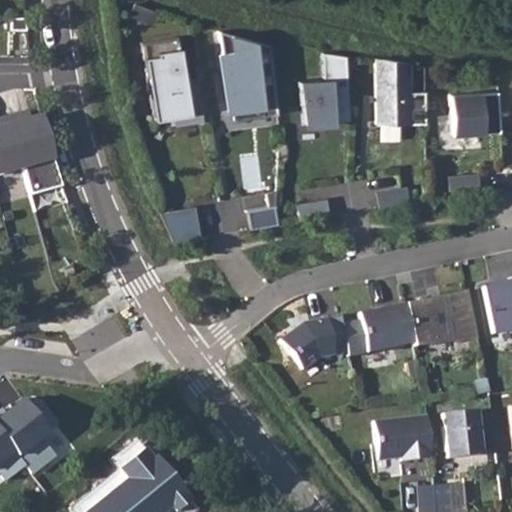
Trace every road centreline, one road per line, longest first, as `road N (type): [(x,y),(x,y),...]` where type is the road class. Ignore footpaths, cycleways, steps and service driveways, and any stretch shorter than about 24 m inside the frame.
road 1 (residential): [(189,357),(262,303),(327,278),(511,241)]
road 2 (residential): [(64,66),(89,174),(119,253),(171,335)]
road 3 (residential): [(189,357),(315,511)]
road 4 (residential): [(0,361),(100,372),(171,335)]
